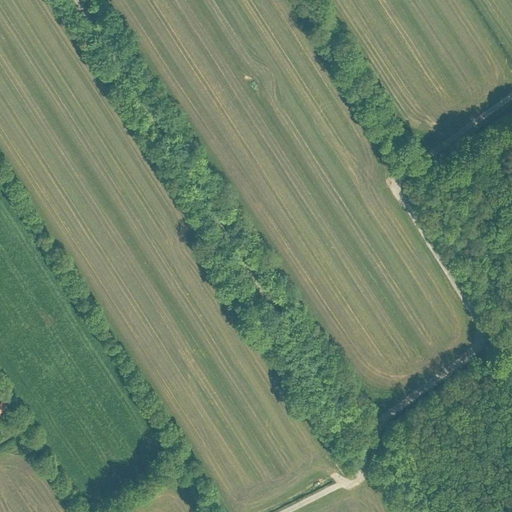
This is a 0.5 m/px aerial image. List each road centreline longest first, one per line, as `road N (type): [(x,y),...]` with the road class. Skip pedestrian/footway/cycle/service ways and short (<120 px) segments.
road 1 (track): [(76,0),(344,412),(426,511)]
road 2 (track): [(511,95),(390,180),(476,317),(478,344),(381,420),(356,474),(284,511)]
